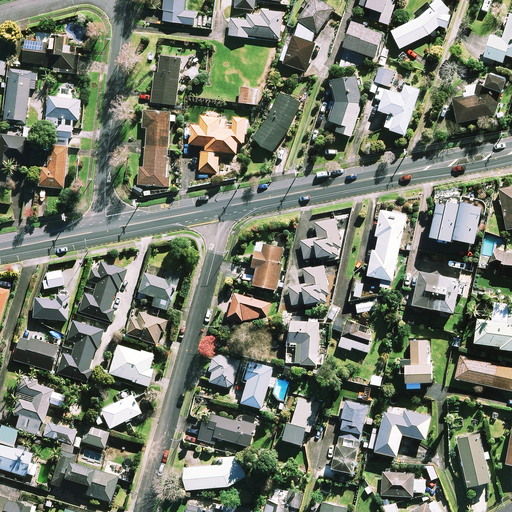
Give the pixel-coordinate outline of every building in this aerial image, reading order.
[(187,0),(164,0),(162,22),(195,26),(196,13),(186,12),(187,0)] [(283,0),(237,0),(236,9),(255,11),(256,0),(260,0),(283,2),(283,0)] [(334,12),(320,0),(317,0),(298,20),(301,23),(295,36),(294,36),(284,65),(307,72),(316,45),(312,43),(316,33),(318,35),(334,12)] [(397,0),(358,0),(362,1),(360,6),(365,8),(362,17),(389,26),(397,0)] [(446,15),(449,11),(439,0),(438,0),(430,7),(432,9),(420,19),(392,32),(400,49),(431,35),(440,27),(447,30),(452,17),(446,15)] [(282,13),(262,12),(262,16),(247,16),(247,21),(231,20),(230,37),(281,39),(282,13)] [(503,40),(493,37),(486,59),(504,64),(506,56),(511,58),(511,19),(510,19),(503,40)] [(384,35),(353,25),(345,49),(375,59),(384,35)] [(68,38),(44,35),(43,42),(27,41),(25,63),(45,65),(44,67),(61,69),(61,72),(78,74),(81,56),(66,54),(68,38)] [(381,56),(388,59),(391,50),(384,48),(381,56)] [(182,59),(161,57),(159,73),(156,73),(153,103),(177,106),(182,59)] [(197,68),(187,74),(192,83),(203,76),(197,68)] [(395,73),(380,68),(375,83),(390,88),(395,73)] [(39,73),(12,70),(5,123),(27,126),(32,89),(37,90),(39,73)] [(507,81),(490,76),(486,88),(478,85),(475,96),(453,99),(457,123),(495,117),(507,81)] [(358,77),(333,82),(337,103),(330,122),(338,126),(335,133),(352,138),(364,106),(360,87),(364,86),(362,78),(358,79),(358,77)] [(421,91),(406,87),(403,96),(387,91),(380,112),(390,115),(385,129),(406,136),(421,91)] [(259,90),(242,88),(240,104),(257,106),(259,90)] [(269,118),(253,140),(272,154),(290,131),(301,103),(280,93),(269,118)] [(73,100),(74,95),(61,94),(61,99),(51,98),(48,127),(59,128),(58,138),(73,139),(75,121),(81,121),(83,101),(73,100)] [(175,122),(176,115),(171,115),(171,113),(145,111),(144,128),(148,129),(145,168),(141,168),(139,185),(170,188),(171,178),(167,177),(171,122),(175,122)] [(221,119),(202,118),(201,127),(192,126),(190,145),(203,146),(200,173),(218,174),(219,158),(215,157),(215,153),(237,155),(238,144),(245,144),(247,120),(234,119),(233,131),(220,129),(221,119)] [(36,130),(26,129),(25,138),(3,136),(0,165),(0,170),(12,172),(13,161),(33,163),(36,130)] [(66,189),(70,149),(52,147),(49,169),(43,168),(41,187),(66,189)] [(14,188),(0,187),(0,203),(13,204),(14,188)] [(511,229),(511,187),(499,190),(507,230),(511,229)] [(461,206),(454,241),(475,245),(483,208),(473,206),(474,205),(462,202),(461,206)] [(454,241),(461,206),(449,203),(448,207),(438,205),(431,239),(453,243),(454,241)] [(379,238),(378,244),(401,249),(408,216),(381,211),(376,237),(379,238)] [(319,260),(339,257),(338,249),(342,248),(336,219),(315,223),(318,238),(301,241),(305,260),(318,257),(318,259),(319,260)] [(394,282),(401,249),(378,244),(377,251),(373,250),(368,277),(394,282)] [(284,249),(265,245),(263,253),(257,251),(253,268),(257,269),(254,286),(278,291),(283,264),(281,264),(284,249)] [(511,253),(508,253),(495,249),(488,267),(496,270),(495,274),(502,276),(511,277),(511,253)] [(444,266),(423,262),(414,306),(455,314),(461,281),(442,277),(444,266)] [(96,292),(115,298),(117,291),(120,292),(123,284),(124,284),(128,271),(101,263),(98,273),(93,271),(89,282),(98,285),(96,292)] [(307,307),(328,303),(326,295),(330,295),(325,265),(303,269),(306,284),(289,287),(293,306),(306,304),(306,305),(307,307)] [(64,282),(62,272),(47,275),(48,282),(44,282),(45,290),(64,287),(64,282)] [(145,275),(139,294),(146,296),(157,300),(171,304),(173,304),(181,276),(169,272),(166,281),(145,275)] [(0,327),(11,294),(0,290),(0,327)] [(70,293),(59,292),(59,302),(36,301),(35,320),(44,321),(68,323),(70,293)] [(112,310),(115,298),(96,292),(94,297),(85,295),(79,313),(112,324),(116,311),(112,310)] [(229,319),(244,322),(244,321),(260,318),(261,315),(268,317),(272,303),(235,294),(229,319)] [(169,312),(171,304),(157,300),(154,307),(169,312)] [(374,310),(372,300),(356,303),(358,314),(374,310)] [(501,350),(511,350),(511,310),(498,309),(497,322),(478,320),(475,344),(501,347),(501,350)] [(168,322),(140,314),(138,323),(131,321),(127,336),(142,341),(142,342),(158,347),(162,333),(165,334),(168,322)] [(346,321),(337,318),(334,330),(343,332),(346,321)] [(317,365),(320,323),(291,321),(290,343),(298,343),(303,343),(302,364),(317,365)] [(360,325),(348,321),(340,347),(351,351),(352,348),(369,353),(374,337),(358,332),(360,325)] [(75,351),(94,357),(96,351),(99,351),(105,331),(74,322),(68,342),(77,344),(75,351)] [(31,340),(30,343),(22,340),(15,362),(52,373),(60,349),(31,340)] [(412,360),(401,360),(401,375),(407,375),(407,389),(421,389),(421,383),(433,383),(432,358),(428,358),(428,340),(412,340),(412,360)] [(141,353),(118,346),(109,375),(134,382),(133,383),(150,388),(155,371),(151,370),(155,357),(153,357),(154,355),(142,352),(141,353)] [(90,370),(94,357),(75,351),(72,358),(64,355),(58,374),(91,385),(95,372),(90,370)] [(241,361),(220,355),(213,359),(210,371),(213,372),(211,382),(229,387),(235,384),(241,361)] [(511,367),(461,356),(456,379),(511,391),(511,367)] [(275,368),(251,362),(247,379),(249,380),(242,403),(263,409),(275,368)] [(383,377),(373,376),(371,385),(381,386),(383,377)] [(44,427),(51,403),(61,406),(64,396),(54,393),(56,388),(27,379),(19,403),(25,405),(17,430),(38,436),(41,426),(44,427)] [(143,415),(134,396),(101,412),(110,431),(143,415)] [(320,403),(300,398),(294,420),(290,419),(285,440),(304,445),(307,431),(312,432),(320,403)] [(332,469),(354,473),(365,424),(372,425),(374,415),(367,414),(369,405),(346,400),(332,469)] [(432,417),(404,411),(403,416),(385,412),(375,452),(398,457),(403,435),(426,441),(432,417)] [(242,422),(206,412),(199,439),(216,444),(218,438),(251,447),(257,424),(243,420),(242,422)] [(77,430),(48,423),(44,438),(74,445),(77,430)] [(20,433),(3,428),(0,437),(0,469),(27,478),(28,475),(35,477),(38,467),(31,464),(34,456),(14,450),(20,433)] [(110,434),(94,430),(91,438),(84,436),(82,443),(105,450),(110,434)] [(485,453),(480,434),(458,439),(469,487),(491,482),(486,460),(490,459),(489,452),(485,453)] [(236,458),(222,465),(219,465),(186,468),(188,490),(230,487),(248,476),(237,457),(236,458)] [(222,465),(236,458),(235,457),(220,458),(218,460),(219,465),(222,465)] [(119,478),(60,461),(53,486),(111,503),(119,478)] [(309,466),(299,464),(297,471),(308,473),(309,466)] [(439,478),(434,465),(427,468),(432,480),(439,478)] [(415,480),(415,474),(383,472),(381,495),(414,497),(414,492),(425,493),(426,481),(415,480)] [(300,475),(290,473),(288,479),(298,482),(300,475)] [(333,484),(325,482),(324,492),(332,493),(333,484)] [(299,511),(304,494),(288,490),(288,492),(275,489),(271,501),(267,500),(263,511),(299,511)] [(359,495),(352,494),(350,504),(357,506),(359,495)] [(35,511),(37,509),(0,497),(0,511),(35,511)] [(223,511),(235,511),(237,506),(225,503),(223,511)] [(347,511),(348,508),(323,503),(321,511),(347,511)] [(432,511),(429,507),(427,503),(410,511),(432,511)] [(429,507),(432,511),(442,511),(437,503),(429,507)]
